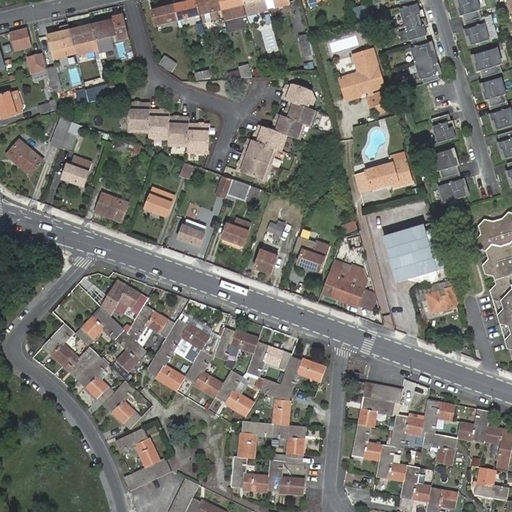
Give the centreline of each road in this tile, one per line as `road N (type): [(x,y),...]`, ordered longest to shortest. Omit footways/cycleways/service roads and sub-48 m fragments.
road 1 (residential): [(92,243),(11,349),(89,429),(123,511)]
road 2 (secondary): [(345,333),(92,243)]
road 3 (residential): [(492,183),(436,0)]
road 4 (residential): [(340,509),(329,487),(345,333)]
road 5 (secondary): [(511,392),(345,333)]
road 6 (residential): [(133,0),(147,62),(159,79),(234,109)]
